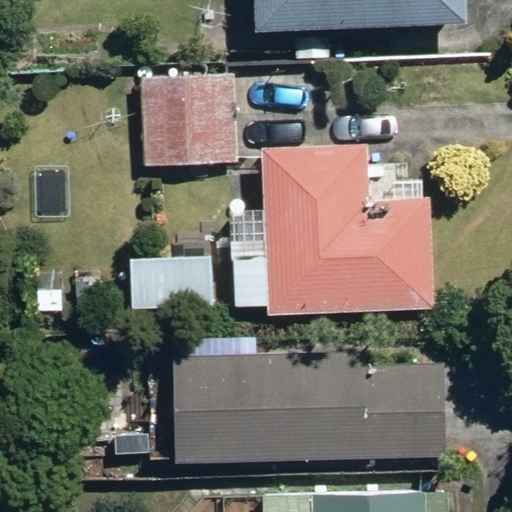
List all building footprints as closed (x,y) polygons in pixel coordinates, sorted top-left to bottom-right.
[(266,0),(267,17),(477,10),(476,0),(266,0)] [(241,66),(151,65),(150,160),(239,162),(241,66)] [(277,138),(276,224),(240,224),(240,300),(440,301),(440,224),(440,187),(429,187),(429,171),(385,170),(385,139),(277,138)] [(113,269),(74,267),(39,266),(37,311),(72,313),(111,314),(113,269)] [(458,349),(263,345),(263,330),(189,328),(188,348),(187,453),(456,458),(458,349)] [(439,511),(441,478),(272,474),(272,490),(230,489),(229,504),(171,503),(171,511),(439,511)] [(0,501),(0,511),(17,511),(13,498),(0,501)]
